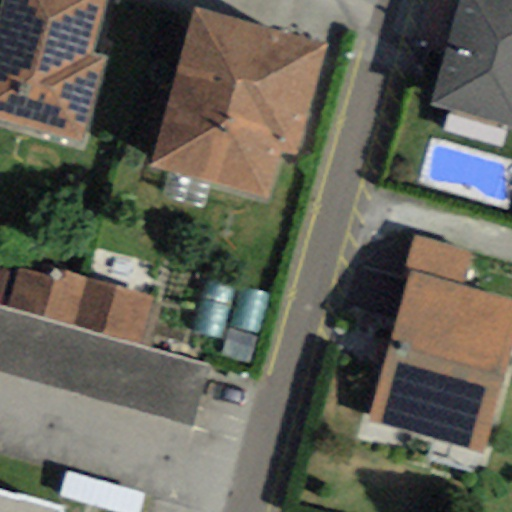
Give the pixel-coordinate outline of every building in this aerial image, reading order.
[(1,0),(0,5),(0,123),(82,147),(108,59),(90,54),(105,0),(1,0)] [(511,0),(461,0),(429,106),(511,130),(511,0)] [(329,44),(194,7),(150,167),(268,199),(281,151),(298,156),(329,44)] [(465,288),(475,255),(414,237),(404,270),(411,272),(465,288)] [(7,311),(72,329),(86,279),(64,273),(62,282),(18,270),(7,311)] [(368,422),(481,454),(511,346),(511,300),(465,288),(411,272),(368,422)] [(72,329),(139,347),(153,298),(86,279),(72,329)] [(7,311),(0,308),(0,376),(190,429),(208,367),(139,347),(72,329),(7,311)] [(138,511),(143,495),(65,472),(58,496),(112,511),(138,511)] [(58,511),(60,508),(0,491),(0,511),(58,511)]
